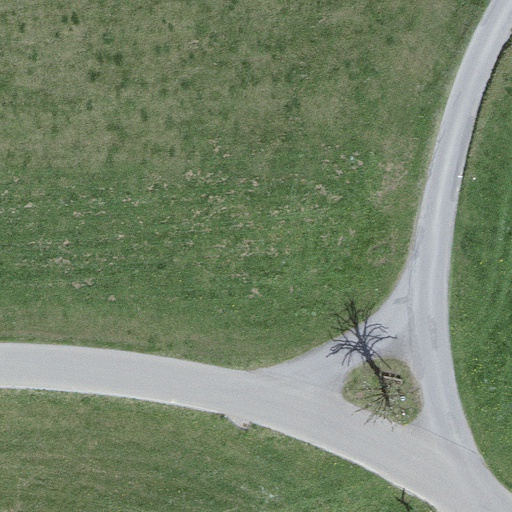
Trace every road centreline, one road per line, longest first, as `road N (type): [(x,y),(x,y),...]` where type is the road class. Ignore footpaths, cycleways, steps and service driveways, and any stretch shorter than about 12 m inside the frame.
road 1 (unclassified): [(414,418),(106,373),(0,366)]
road 2 (unclassified): [(511,22),(462,149),(414,418)]
road 3 (unclassified): [(414,418),(495,511)]
